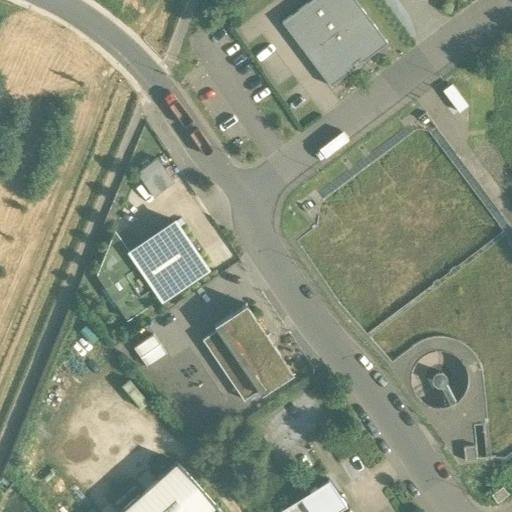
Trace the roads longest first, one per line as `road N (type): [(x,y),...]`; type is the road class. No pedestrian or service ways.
road 1 (track): [(0,451),(193,0)]
road 2 (track): [(156,0),(0,374)]
road 3 (unclassified): [(453,511),(262,259),(236,204)]
road 4 (unclassified): [(236,204),(511,0)]
road 5 (unclassified): [(58,0),(130,59),(236,204)]
